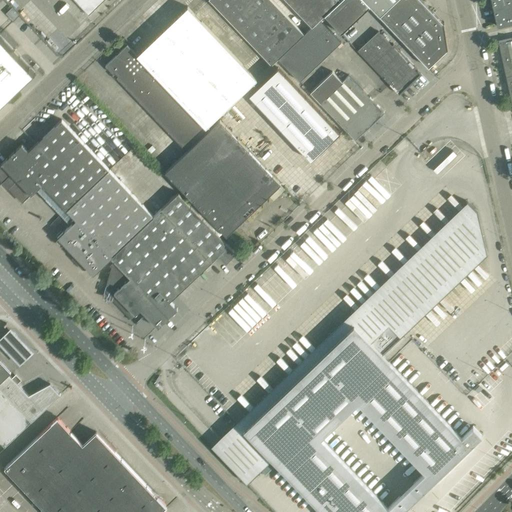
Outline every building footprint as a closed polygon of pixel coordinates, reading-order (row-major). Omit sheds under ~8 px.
[(73,0),(88,15),(103,0),(73,0)] [(209,0),(271,65),(277,58),(303,34),(271,0),(209,0)] [(339,0),(286,0),(311,26),(319,19),(339,0)] [(341,33),(342,32),(369,6),(364,0),(340,0),(324,16),(340,32),(341,33)] [(364,0),(369,6),(386,23),(419,57),(428,67),(447,49),(447,50),(448,50),(444,22),(443,22),(443,23),(421,0),(364,0)] [(511,0),(491,0),(497,26),(511,22),(511,0)] [(187,7),(136,55),(206,127),(256,79),(187,7)] [(5,13),(12,20),(18,15),(11,8),(5,13)] [(319,19),(311,26),(303,34),(277,58),(299,81),(340,42),(319,19)] [(378,30),(357,50),(364,57),(389,84),(399,94),(400,94),(399,93),(406,87),(406,88),(413,81),(412,81),(417,76),(418,77),(419,76),(418,75),(420,74),(417,70),(417,69),(393,44),(392,45),(378,30)] [(0,103),(34,72),(0,36),(0,103)] [(511,37),(498,41),(511,105),(511,37)] [(116,77),(184,148),(206,127),(136,55),(127,45),(105,65),(113,74),(114,72),(118,76),(116,77)] [(278,67),(249,95),(310,160),(340,133),(278,67)] [(310,92),(355,139),(384,112),(348,75),(341,81),(332,71),(310,92)] [(66,210),(109,169),(61,119),(28,150),(22,144),(0,164),(0,175),(24,201),(42,184),(66,210)] [(219,120),(165,172),(226,236),(281,184),(219,120)] [(112,171),(109,169),(66,210),(75,219),(57,236),(73,254),(72,254),(72,259),(78,265),(82,265),(83,264),(92,274),(111,256),(154,216),(112,171)] [(377,169),(350,195),(361,206),(366,201),(369,203),(373,200),(375,203),(380,198),(383,200),(388,195),(384,192),(392,184),(377,169)] [(302,194),(316,183),(313,179),(304,186),(301,182),(296,186),(302,194)] [(217,255),(225,263),(236,253),(178,193),(162,208),(211,261),(217,255)] [(106,284),(105,289),(114,292),(114,293),(113,297),(136,321),(144,314),(157,327),(177,308),(170,300),(211,261),(162,208),(154,216),(111,256),(114,260),(109,265),(111,266),(106,284)] [(270,271),(221,317),(244,341),(269,317),(266,313),(290,291),(270,271)] [(322,511),(400,511),(481,435),(473,426),(461,437),(382,354),(400,336),(389,324),(370,342),(354,324),(243,429),(322,511)] [(0,336),(0,346),(18,365),(32,352),(9,328),(0,336)] [(15,374),(12,377),(8,373),(11,370),(0,358),(0,441),(5,446),(31,421),(60,394),(60,393),(59,393),(50,383),(28,395),(17,383),(21,380),(15,374)] [(83,444),(58,417),(57,417),(4,467),(46,511),(158,511),(166,506),(96,431),(83,444)]
